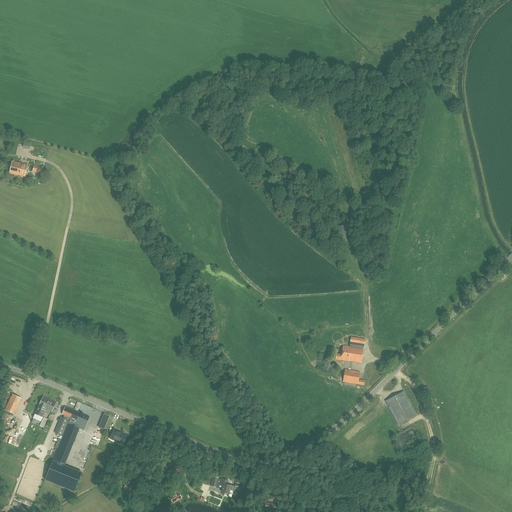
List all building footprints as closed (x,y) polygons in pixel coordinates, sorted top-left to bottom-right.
[(19,163),(12,161),(10,173),(17,175),(17,174),(25,176),(27,165),(19,164),(19,163)] [(41,174),(43,167),(34,165),(32,172),(41,174)] [(351,337),(349,347),(364,350),(365,339),(351,337)] [(337,354),(336,359),(349,362),(350,361),(362,363),(364,350),(343,346),(342,355),(337,354)] [(332,361),(327,359),(326,361),(324,360),(323,364),(324,364),(324,365),(325,365),(323,369),(329,371),(332,361)] [(360,372),(345,370),(343,382),(358,384),(359,380),(360,372)] [(416,415),(404,391),(386,401),(398,425),(416,415)] [(45,408),(52,412),(56,402),(44,396),(38,408),(44,411),(45,408)] [(10,410),(18,414),(25,400),(17,397),(10,410)] [(74,410),(66,407),(63,415),(70,418),(74,410)] [(44,411),(38,408),(35,414),(42,417),(45,412),(49,414),(50,411),(45,408),(44,411)] [(74,410),(53,461),(64,465),(74,439),(79,428),(84,430),(89,417),(74,410)] [(69,420),(61,417),(59,422),(66,425),(69,420)] [(66,425),(59,422),(55,432),(62,435),(66,425)] [(86,442),(95,445),(100,430),(93,427),(90,435),(87,434),(86,437),(88,438),(86,442)] [(124,444),(128,435),(114,429),(110,439),(124,444)] [(146,463),(152,469),(155,466),(149,460),(146,463)] [(51,465),(49,470),(45,480),(75,492),(83,473),(82,473),(64,466),(53,461),(51,465)] [(179,465),(171,468),(173,474),(179,471),(178,469),(181,468),(179,465)] [(228,480),(221,479),(220,485),(224,486),(222,492),(229,494),(230,490),(234,491),(235,487),(227,485),(228,480)] [(132,493),(135,487),(127,483),(124,488),(132,493)] [(174,503),(182,499),(180,495),(179,492),(170,497),(173,502),(174,503)] [(273,511),(274,510),(275,505),(266,502),(265,508),(264,510),(269,511),(272,511),(273,511)]
